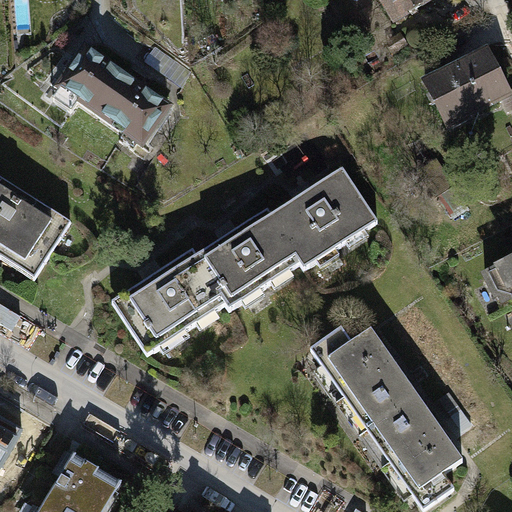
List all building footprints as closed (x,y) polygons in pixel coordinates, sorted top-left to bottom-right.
[(435,0),(366,0),(390,38),(440,7),(435,0)] [(122,76),(85,50),(58,90),(95,115),(122,76)] [(511,98),(487,53),(422,89),(449,140),(511,105),(511,98)] [(168,107),(122,76),(95,115),(140,146),(168,107)] [(311,278),(383,230),(348,178),(276,225),(307,272),(311,278)] [(74,230),(0,183),(0,264),(38,288),(74,230)] [(236,318),(307,272),(276,225),(272,219),(201,265),(232,312),(236,318)] [(152,365),(232,312),(201,265),(197,259),(117,312),(152,365)] [(511,267),(487,280),(496,297),(509,290),(511,295),(511,267)] [(416,398),(370,332),(352,345),(342,331),(311,352),(367,432),(416,398)] [(461,462),(416,398),(367,432),(423,511),(424,511),(453,491),(442,476),(461,462)] [(0,471),(24,433),(0,417),(0,471)] [(116,511),(129,491),(75,460),(44,511),(116,511)]
